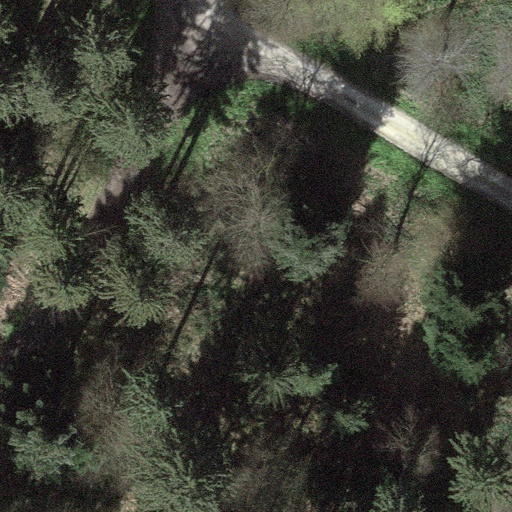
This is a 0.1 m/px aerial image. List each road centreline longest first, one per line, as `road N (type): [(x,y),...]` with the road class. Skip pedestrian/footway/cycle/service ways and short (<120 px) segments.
road 1 (track): [(166,0),(166,13),(511,200)]
road 2 (track): [(166,13),(162,74),(137,156),(86,256),(0,365)]
